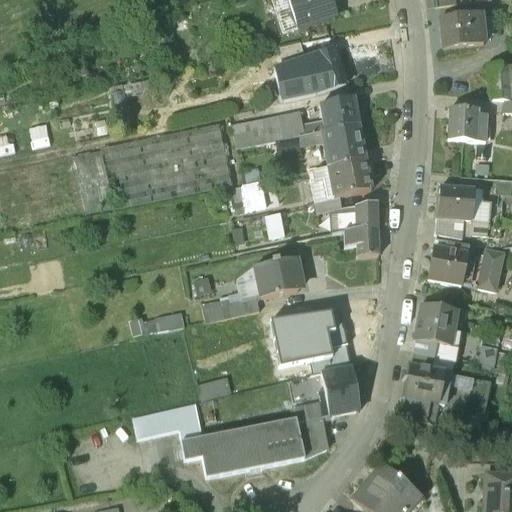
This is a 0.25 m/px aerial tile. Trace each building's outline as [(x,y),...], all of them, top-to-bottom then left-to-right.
[(329,0),(269,0),(282,37),(335,19),(329,0)] [(467,0),(432,0),(434,10),(468,5),(467,0)] [(474,22),(438,25),(441,59),(477,56),(474,22)] [(299,49),(282,53),(287,68),(303,63),(299,49)] [(306,62),(303,63),(308,78),(303,79),(305,85),(310,83),(314,96),(343,87),(333,54),(306,62)] [(511,71),(492,70),(489,102),(511,103),(511,71)] [(310,83),(305,85),(274,91),(277,105),(314,98),(314,96),(310,83)] [(351,102),(319,109),(322,125),(324,135),(356,129),(351,102)] [(290,108),(266,113),(268,122),(292,117),(290,108)] [(476,113),(449,111),(447,143),(484,145),(485,119),(476,118),(476,113)] [(511,115),(502,114),(501,128),(511,128),(511,115)] [(292,117),(268,122),(273,145),(297,141),(296,135),(292,117)] [(235,152),(273,145),(268,122),(229,128),(235,152)] [(324,135),(322,125),(301,129),(302,134),(296,135),(297,141),(324,135)] [(231,191),(218,128),(111,150),(125,213),(231,191)] [(324,135),(297,141),(299,150),(321,146),(326,171),(364,164),(356,129),(324,135)] [(297,141),(273,145),(275,155),(299,150),(297,141)] [(99,155),(74,160),(86,217),(112,211),(99,155)] [(370,194),(364,164),(326,171),(332,201),(333,202),(370,194)] [(326,171),(307,175),(313,205),(332,201),(326,171)] [(472,193),(438,190),(437,206),(436,206),(434,222),(461,225),(469,225),(469,224),(472,193)] [(469,224),(487,225),(489,195),(472,193),(469,224)] [(293,211),(296,221),(328,215),(326,204),(293,211)] [(342,213),(343,234),(355,232),(376,228),(376,208),(342,213)] [(282,215),(267,217),(270,241),(284,239),(282,215)] [(461,225),(434,222),(433,238),(460,244),(460,237),(461,225)] [(461,225),(460,237),(485,240),(487,225),(469,224),(469,225),(461,225)] [(376,228),(355,232),(355,249),(356,261),(377,259),(376,228)] [(355,232),(343,234),(343,251),(355,249),(355,232)] [(466,250),(433,244),(432,251),(465,257),(466,250)] [(465,257),(432,251),(426,283),(459,289),(465,257)] [(501,257),(484,253),(482,260),(500,264),(501,257)] [(500,264),(482,260),(476,290),(493,294),(500,264)] [(296,263),(259,269),(263,287),(256,288),(259,303),(296,297),(294,283),(299,283),(296,263)] [(197,264),(184,269),(188,278),(201,273),(197,264)] [(198,312),(201,327),(254,316),(251,301),(198,312)] [(446,309),(422,304),(421,310),(445,314),(446,309)] [(421,310),(419,310),(413,342),(435,346),(448,348),(454,316),(445,314),(421,310)] [(277,365),(329,355),(324,330),(331,328),(327,311),(267,319),(277,365)] [(144,322),(147,336),(186,328),(183,315),(144,322)] [(435,346),(414,342),(412,357),(432,360),(435,346)] [(496,350),(479,347),(475,369),(492,372),(496,350)] [(442,375),(409,369),(407,383),(405,383),(402,400),(403,400),(429,405),(436,407),(442,375)] [(350,371),(319,377),(322,394),(327,420),(358,415),(350,371)] [(448,376),(442,375),(436,407),(442,408),(448,376)] [(488,384),(471,381),(465,412),(464,416),(481,420),(488,384)] [(196,389),(199,405),(230,398),(227,382),(196,389)] [(320,408),(306,410),(309,427),(320,425),(320,423),(327,420),(322,394),(317,395),(320,408)] [(429,405),(403,400),(399,422),(425,424),(429,405)] [(436,407),(429,405),(425,424),(462,427),(464,416),(465,412),(442,408),(436,407)] [(194,408),(171,414),(176,436),(178,435),(180,446),(197,443),(201,442),(194,408)] [(306,410),(292,413),(294,424),(296,431),(309,427),(306,410)] [(171,414),(131,422),(136,445),(176,436),(171,414)] [(201,442),(197,443),(201,462),(205,482),(303,463),(296,431),(294,424),(201,442)] [(309,427),(296,431),(303,463),(304,463),(326,454),(320,425),(309,427)] [(180,446),(179,446),(183,465),(201,462),(197,443),(180,446)] [(408,511),(420,498),(382,467),(352,502),(363,511),(408,511)] [(511,511),(511,476),(485,475),(482,511),(511,511)]
